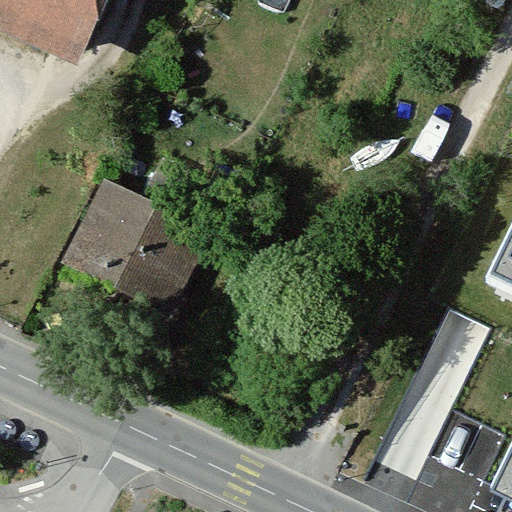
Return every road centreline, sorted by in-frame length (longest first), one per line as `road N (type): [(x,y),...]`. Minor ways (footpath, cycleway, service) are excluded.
road 1 (unclassified): [(128,424),(313,511)]
road 2 (unclassified): [(0,365),(128,424)]
